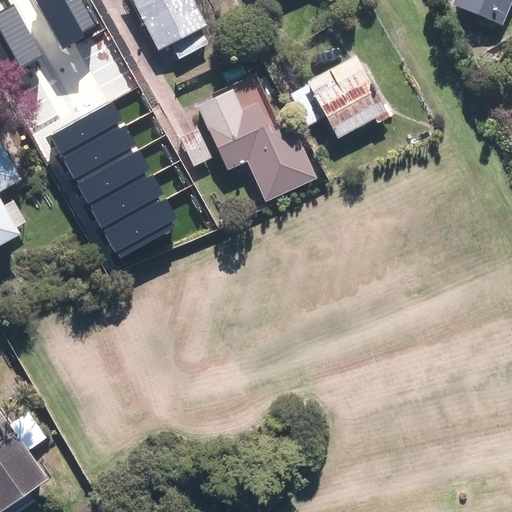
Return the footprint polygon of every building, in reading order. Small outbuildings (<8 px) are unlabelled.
[(203,0),(139,0),(164,50),(176,44),(182,58),(215,41),(207,26),(215,22),(203,0)] [(511,0),(454,0),(454,1),(506,25),(511,11),(511,0)] [(363,51),(290,91),(310,127),(330,116),(342,138),(395,109),(363,51)] [(239,85),(201,102),(231,169),(286,145),(266,100),(249,108),(239,85)] [(89,115),(46,134),(64,175),(79,169),(113,246),(147,231),(153,245),(211,219),(170,126),(106,154),(89,115)] [(0,122),(0,246),(32,229),(10,188),(30,177),(0,122)] [(202,126),(185,134),(199,166),(216,158),(202,126)] [(229,172),(203,185),(217,213),(243,200),(229,172)] [(2,390),(0,391),(0,497),(8,510),(59,476),(2,390)]
